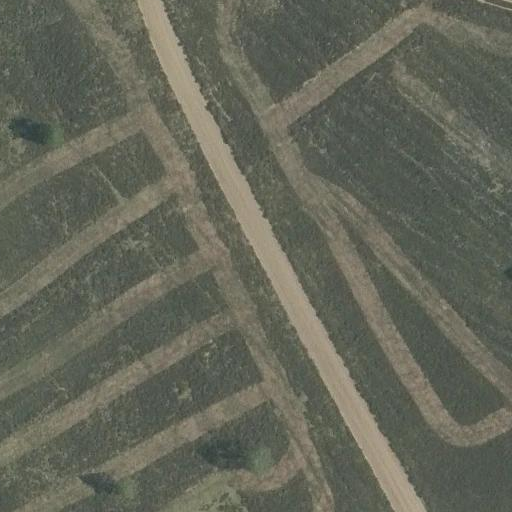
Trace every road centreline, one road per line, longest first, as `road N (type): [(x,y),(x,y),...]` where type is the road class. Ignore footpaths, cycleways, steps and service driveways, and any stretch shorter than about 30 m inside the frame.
road 1 (track): [(200,116),(410,511)]
road 2 (track): [(146,0),(200,116)]
